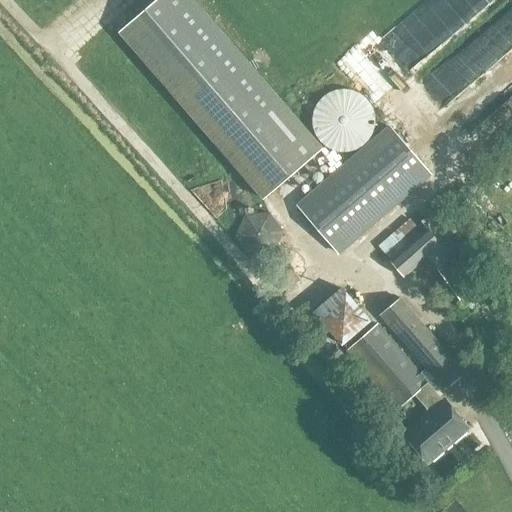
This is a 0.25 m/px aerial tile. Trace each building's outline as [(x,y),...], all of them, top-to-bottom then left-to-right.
[(159,0),(117,36),(264,204),(322,148),(193,0),(159,0)] [(511,14),(416,91),(435,115),(441,111),(455,128),(475,112),(476,112),(511,83),(511,14)] [(370,118),(370,117),(369,111),(368,106),(365,101),(361,97),(356,93),(351,91),(346,89),(340,89),(330,92),(325,94),(320,98),(317,102),(315,108),(313,113),(313,119),(314,125),(316,130),(318,134),(323,139),(329,143),(332,145),(338,146),(344,146),(354,144),(361,138),(365,134),(368,129),(369,124),(370,118)] [(390,127),(298,206),(340,254),(432,175),(390,127)] [(279,249),(280,212),(242,211),(241,247),(279,249)] [(438,271),(460,301),(483,285),(459,248),(458,249),(449,239),(442,244),(428,231),(387,265),(401,280),(425,260),(435,272),(438,271)] [(340,294),(312,319),(341,352),(369,327),(340,294)] [(426,370),(441,385),(444,390),(464,373),(401,299),(381,316),(426,370)] [(378,325),(348,350),(398,410),(415,396),(417,399),(417,398),(429,388),(426,384),(419,375),(378,325)] [(468,430),(428,383),(426,384),(429,388),(417,398),(427,409),(426,418),(405,436),(428,463),(468,430)]
